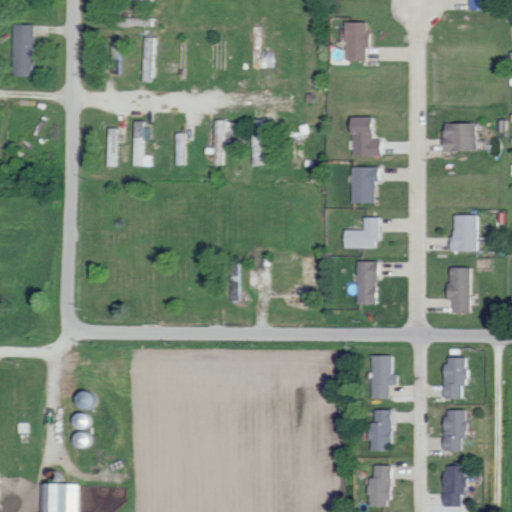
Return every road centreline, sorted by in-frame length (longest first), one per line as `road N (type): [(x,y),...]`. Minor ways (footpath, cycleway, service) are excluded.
road 1 (residential): [(417,6),(419,511)]
road 2 (residential): [(511,334),(67,329)]
road 3 (residential): [(67,329),(71,0)]
road 4 (residential): [(71,101),(296,106)]
road 5 (residential): [(501,334),(497,511)]
road 6 (residential): [(51,350),(55,455),(25,511)]
